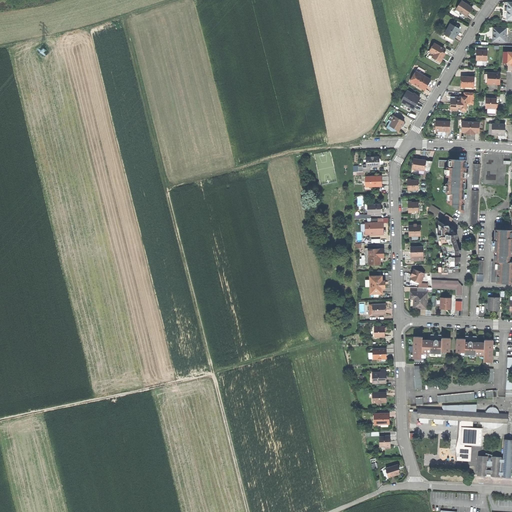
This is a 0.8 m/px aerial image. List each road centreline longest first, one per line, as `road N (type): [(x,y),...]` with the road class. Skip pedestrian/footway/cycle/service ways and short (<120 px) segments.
road 1 (track): [(123,18),(213,373)]
road 2 (track): [(0,419),(213,373),(248,511)]
road 3 (track): [(166,188),(292,151),(364,144)]
road 4 (residential): [(399,319),(394,167),(409,143)]
road 5 (residential): [(416,485),(402,433),(399,319)]
road 6 (residential): [(409,143),(492,0)]
